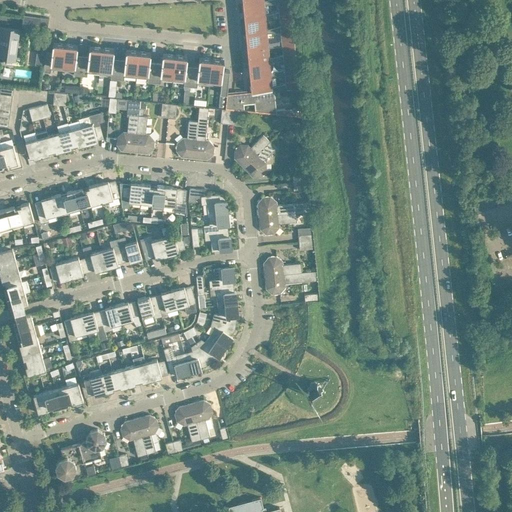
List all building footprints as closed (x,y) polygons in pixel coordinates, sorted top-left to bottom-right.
[(264,14),(263,3),(244,5),(242,5),(243,12),(244,12),(245,20),(265,18),(280,16),(291,15),(290,1),(278,2),(279,11),(264,14)] [(38,28),(40,17),(24,15),(22,26),(38,28)] [(266,29),(265,18),(245,20),(244,20),(244,26),(246,26),(246,34),(266,32),(281,30),(292,29),(291,15),(280,16),(280,25),(266,29)] [(15,60),(19,30),(19,29),(0,27),(0,37),(1,38),(0,44),(0,57),(3,58),(3,59),(5,59),(5,58),(15,60)] [(266,32),(246,34),(245,34),(246,40),(247,40),(248,48),(268,46),(282,45),(294,44),(292,29),(281,30),(282,40),(267,43),(266,32)] [(62,69),(65,44),(53,42),(51,52),(45,51),(43,71),(50,72),(50,68),(62,69)] [(77,45),(65,44),(62,69),(74,71),(74,74),(80,75),(82,55),(76,54),(77,45)] [(269,57),(268,46),(248,48),(246,48),(247,55),(248,55),(249,63),(269,61),(284,59),(295,58),(294,44),(282,45),(283,54),(269,57)] [(99,73),(101,47),(89,46),(88,56),(82,55),(80,75),(87,76),(87,72),(99,73)] [(114,49),(101,47),(99,73),(111,74),(110,78),(116,79),(118,59),(113,58),(114,49)] [(135,77),(138,51),(126,50),(125,59),(118,59),(116,79),(123,79),(124,76),(135,77)] [(150,62),(151,52),(138,51),(135,77),(147,78),(147,82),(153,82),(155,62),(150,62)] [(172,80),(175,55),(162,53),(161,63),(155,62),(153,82),(160,83),(160,79),(172,80)] [(187,56),(175,55),(172,80),(184,82),(183,85),(190,86),(192,66),(186,65),(187,56)] [(209,84),(211,58),(199,57),(198,67),(192,66),(190,86),(196,87),(197,83),(209,84)] [(224,59),(211,58),(209,84),(220,85),(219,92),(226,93),(227,93),(229,70),(223,69),(224,59)] [(270,72),(269,61),(249,63),(248,63),(248,69),(250,69),(250,77),(270,75),(285,73),(296,72),(295,58),(284,59),(285,68),(270,72)] [(270,75),(250,77),(249,77),(250,83),(251,83),(252,91),(274,88),(298,86),(296,72),(285,73),(286,83),(271,85),(270,75)] [(0,93),(12,95),(13,89),(0,87),(0,89),(0,93)] [(274,88),(252,91),(242,92),(242,90),(235,91),(235,92),(227,93),(226,93),(225,108),(229,108),(237,109),(244,110),(243,103),(254,102),(255,111),(277,113),(274,88)] [(0,99),(11,101),(12,95),(0,93),(0,99)] [(116,112),(117,97),(109,96),(109,97),(110,97),(108,111),(116,112)] [(135,151),(138,114),(140,99),(128,98),(127,113),(129,113),(127,131),(124,131),(118,136),(117,144),(122,150),(135,151)] [(0,105),(11,107),(11,101),(0,99),(0,105)] [(168,117),(169,102),(162,102),(161,116),(168,117)] [(175,118),(177,103),(169,102),(168,117),(175,118)] [(50,115),(47,103),(41,104),(44,117),(50,115)] [(44,117),(41,104),(35,106),(38,119),(44,117)] [(0,112),(10,113),(11,107),(0,105),(0,112)] [(207,158),(213,153),(214,146),(209,140),(205,139),(209,106),(199,105),(198,120),(194,157),(207,158)] [(38,119),(35,106),(28,108),(32,120),(38,119)] [(229,108),(225,108),(222,107),(220,122),(228,123),(229,108)] [(235,124),(237,109),(229,108),(228,123),(235,124)] [(79,118),(81,126),(86,144),(94,142),(93,140),(103,137),(99,122),(104,120),(101,112),(79,118)] [(148,115),(138,114),(135,151),(147,152),(153,147),(154,140),(158,137),(153,130),(149,134),(146,133),(148,115)] [(198,120),(189,120),(187,137),(183,137),(177,142),(176,150),(181,156),(194,157),(198,120)] [(86,144),(81,126),(70,129),(74,145),(77,144),(78,146),(86,144)] [(299,137),(299,126),(291,126),(291,136),(299,137)] [(74,145),(70,129),(59,132),(64,150),(72,148),(71,146),(74,145)] [(52,151),(48,135),(46,130),(35,133),(37,138),(42,156),(50,154),(49,152),(52,151)] [(42,156),(37,138),(35,133),(35,131),(24,135),(25,141),(30,157),(33,156),(34,158),(42,156)] [(64,150),(59,132),(48,135),(52,151),(55,150),(56,152),(64,150)] [(244,167),(270,141),(263,134),(250,147),(248,144),(240,144),(235,150),(234,158),(244,167)] [(0,141),(2,147),(6,164),(9,163),(10,165),(18,162),(13,144),(11,138),(0,141)] [(276,147),(270,141),(244,167),(253,176),(261,176),(266,170),(266,163),(264,160),(276,147)] [(308,180),(306,166),(291,167),(293,182),(308,180)] [(115,180),(106,183),(105,183),(104,181),(96,183),(101,201),(113,198),(112,195),(118,193),(115,180)] [(308,188),(308,180),(293,182),(294,190),(308,188)] [(141,202),(142,183),(134,182),(134,184),(119,183),(122,207),(129,208),(129,201),(141,202)] [(101,201),(96,183),(89,185),(89,187),(86,188),(90,204),(101,201)] [(152,203),(154,186),(150,186),(151,184),(142,183),(141,202),(152,203)] [(163,204),(165,185),(157,185),(157,187),(154,186),(152,203),(163,204)] [(185,200),(186,189),(173,188),(173,186),(165,185),(163,204),(174,205),(174,210),(186,211),(186,212),(185,200)] [(90,204),(86,188),(83,189),(82,187),(74,189),(79,207),(90,204)] [(224,194),(208,195),(205,195),(205,190),(206,190),(206,189),(190,188),(188,200),(195,199),(196,195),(201,195),(202,203),(208,203),(209,214),(227,212),(227,203),(225,204),(224,194)] [(79,207),(74,189),(67,191),(67,193),(64,194),(68,210),(79,207)] [(510,202),(507,190),(501,192),(504,203),(510,202)] [(504,203),(501,192),(495,194),(498,205),(504,203)] [(68,210),(64,194),(61,195),(60,193),(52,195),(57,213),(68,210)] [(498,205),(495,194),(489,195),(493,207),(498,205)] [(57,213),(52,195),(45,197),(45,199),(35,202),(41,222),(48,220),(47,216),(57,213)] [(493,207),(489,195),(484,197),(487,208),(493,207)] [(270,196),(263,197),(258,203),(259,215),(296,212),(295,203),(277,204),(276,201),(270,196)] [(487,208),(484,197),(478,198),(481,210),(487,208)] [(481,210),(478,198),(472,200),(475,212),(481,210)] [(34,220),(29,202),(20,204),(21,206),(18,207),(22,223),(34,220)] [(22,223),(18,207),(15,208),(14,206),(6,208),(11,226),(22,223)] [(11,226),(6,208),(0,209),(0,227),(0,229),(11,226)] [(228,220),(227,212),(209,214),(210,224),(204,225),(205,232),(227,230),(226,220),(228,220)] [(296,221),(296,212),(259,215),(260,228),(266,233),(274,232),(279,226),(279,223),(296,221)] [(228,240),(227,230),(205,232),(206,239),(211,238),(212,250),(231,248),(230,239),(228,240)] [(174,233),(162,237),(167,255),(175,253),(175,251),(184,248),(181,235),(175,237),(174,233)] [(314,240),(313,233),(298,234),(299,242),(314,240)] [(167,255),(162,237),(152,239),(151,236),(140,239),(145,259),(159,255),(159,257),(167,255)] [(142,258),(137,240),(126,243),(124,237),(117,238),(123,261),(133,258),(133,260),(142,258)] [(123,261),(117,238),(110,240),(112,247),(102,249),(106,268),(114,265),(114,263),(123,261)] [(314,248),(314,240),(299,242),(299,249),(314,248)] [(106,268),(102,249),(91,252),(90,246),(83,248),(85,258),(89,270),(98,268),(99,270),(106,268)] [(0,263),(16,259),(12,247),(11,248),(3,250),(0,250),(0,263)] [(263,262),(265,275),(301,272),(301,271),(300,262),(283,264),(282,255),(269,256),(263,262)] [(89,270),(85,258),(79,259),(78,256),(67,259),(72,277),(80,275),(79,273),(89,270)] [(19,270),(16,259),(0,263),(0,265),(0,266),(0,273),(0,275),(19,270)] [(72,277),(67,259),(55,262),(56,266),(50,267),(54,280),(63,277),(64,279),(72,277)] [(233,266),(214,268),(215,279),(210,280),(210,287),(233,285),(232,275),(234,275),(233,266)] [(22,281),(19,270),(0,275),(3,283),(5,282),(5,285),(22,281)] [(284,283),(317,279),(316,270),(301,271),(301,272),(265,275),(266,288),(272,293),(285,292),(284,283)] [(22,281),(5,285),(6,288),(4,289),(6,297),(25,292),(29,290),(26,280),(22,281)] [(234,295),(233,285),(210,287),(211,294),(217,294),(218,304),(236,303),(236,294),(234,295)] [(181,288),(180,286),(172,289),(177,307),(184,305),(186,312),(196,310),(195,298),(194,298),(191,286),(181,288)] [(177,307),(172,289),(164,291),(165,293),(155,295),(161,315),(167,313),(166,310),(177,307)] [(28,303),(25,292),(6,297),(9,305),(11,304),(12,308),(14,307),(16,312),(24,309),(23,305),(28,303)] [(319,300),(319,292),(304,294),(305,301),(319,300)] [(161,315),(155,295),(146,298),(146,296),(137,298),(142,316),(153,313),(154,317),(161,315)] [(138,314),(135,301),(125,304),(124,302),(116,304),(121,322),(133,319),(132,315),(138,314)] [(237,311),(236,303),(218,304),(219,313),(214,314),(212,319),(235,325),(236,320),(235,311),(237,311)] [(121,322),(116,304),(108,306),(109,308),(100,311),(105,330),(112,328),(111,325),(121,322)] [(34,325),(30,313),(26,314),(24,309),(16,312),(17,317),(14,318),(15,321),(13,322),(15,330),(34,325)] [(107,337),(105,330),(100,311),(90,313),(89,311),(82,313),(87,331),(97,329),(100,339),(107,337)] [(87,331),(82,313),(74,316),(74,318),(65,320),(70,340),(76,338),(75,335),(87,331)] [(234,330),(235,325),(212,319),(211,325),(215,328),(210,335),(225,345),(230,339),(228,338),(234,330)] [(37,336),(34,325),(15,330),(18,338),(20,337),(20,340),(37,336)] [(148,338),(166,333),(164,327),(146,332),(148,338)] [(221,352),(225,345),(210,335),(205,342),(201,339),(196,343),(210,362),(214,359),(219,351),(221,352)] [(40,347),(37,336),(20,340),(21,343),(19,344),(21,352),(40,347)] [(206,364),(210,362),(196,343),(191,346),(193,351),(184,353),(189,371),(197,369),(197,367),(206,364)] [(189,371),(184,353),(174,356),(171,346),(164,348),(171,374),(181,371),(181,373),(189,371)] [(43,358),(40,347),(21,352),(24,360),(26,359),(26,362),(43,358)] [(46,369),(43,358),(26,362),(27,365),(25,366),(28,374),(29,374),(37,372),(44,370),(46,369)] [(157,358),(145,362),(150,380),(158,377),(157,375),(167,373),(164,360),(158,362),(157,358)] [(150,380),(145,362),(134,364),(139,381),(142,380),(142,382),(150,380)] [(139,381),(134,364),(123,367),(128,386),(136,383),(135,381),(139,381)] [(128,386),(123,367),(112,370),(117,387),(120,386),(120,388),(128,386)] [(117,387),(112,370),(101,373),(106,392),(114,389),(113,388),(117,387)] [(106,392),(101,373),(91,376),(90,373),(83,375),(84,381),(80,382),(84,396),(98,392),(98,394),(106,392)] [(311,382),(307,389),(308,392),(314,396),(318,395),(322,389),(321,385),(314,381),(311,382)] [(83,400),(78,382),(67,385),(71,401),(74,400),(75,402),(83,400)] [(71,401),(67,385),(56,388),(60,406),(68,404),(68,402),(71,401)] [(60,406),(56,388),(45,391),(49,407),(52,406),(53,408),(60,406)] [(49,407),(45,391),(33,394),(34,399),(34,400),(34,401),(34,403),(34,404),(34,405),(35,406),(36,407),(37,408),(38,412),(46,410),(46,408),(49,407)] [(212,411),(210,403),(203,399),(191,403),(201,438),(210,436),(205,418),(208,417),(212,411)] [(201,438),(191,403),(179,406),(175,413),(177,420),(184,424),(187,423),(192,441),(201,438)] [(149,414),(137,417),(147,453),(156,450),(151,433),(154,432),(158,425),(156,418),(149,414)] [(147,453),(137,417),(124,421),(121,428),(123,435),(129,439),(133,438),(138,455),(147,453)] [(219,428),(222,439),(230,437),(227,426),(219,428)] [(106,440),(104,432),(97,428),(90,430),(86,437),(87,440),(78,443),(83,461),(101,456),(99,447),(102,446),(106,440)] [(180,438),(172,440),(175,452),(183,450),(180,438)] [(175,452),(172,440),(165,442),(168,454),(175,452)] [(83,461),(78,443),(61,448),(63,456),(60,457),(56,464),(58,472),(65,475),(72,473),(76,467),(75,463),(83,461)] [(125,453),(118,455),(121,467),(129,465),(125,453)] [(258,511),(266,510),(264,502),(262,503),(260,496),(246,500),(246,499),(238,501),(238,502),(226,506),(227,511),(258,511)]
